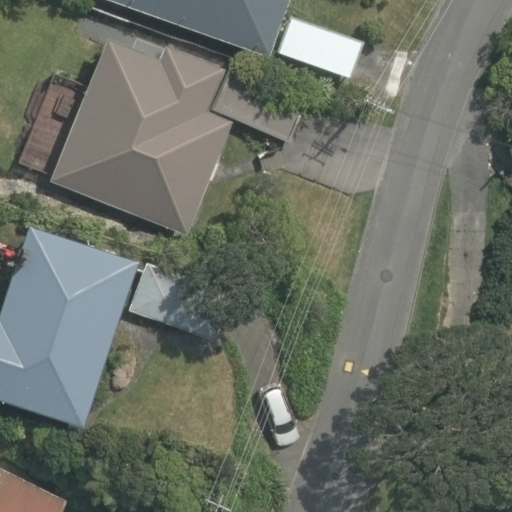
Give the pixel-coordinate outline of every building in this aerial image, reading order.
[(108,0),(342,88),(360,41),(285,13),(290,0),(108,0)] [(301,97),(100,25),(74,97),(44,86),(18,158),(43,167),(37,182),(178,232),(218,123),(283,147),(301,97)] [(0,407),(77,430),(128,262),(13,227),(0,269),(0,407)] [(222,294),(137,278),(127,332),(212,348),(222,294)] [(32,483),(0,468),(0,511),(78,511),(82,504),(32,483)]
